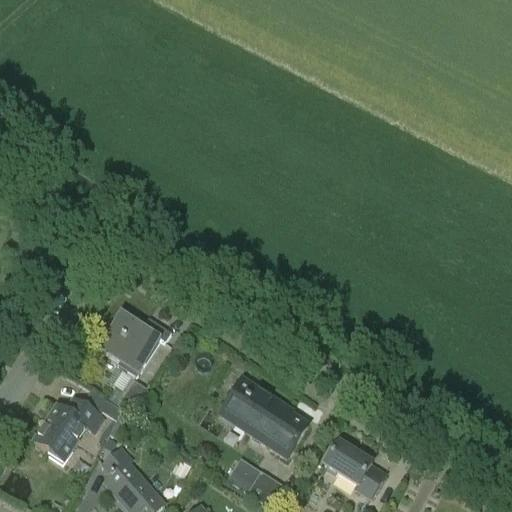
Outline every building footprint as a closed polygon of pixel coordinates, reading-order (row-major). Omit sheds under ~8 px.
[(153,326),(147,335),(120,317),(100,346),(140,372),(159,343),(165,346),(170,338),(172,340),(173,338),(153,326)] [(119,376),(101,404),(109,408),(122,417),(128,421),(146,394),(119,376)] [(286,463),(308,428),(291,417),(290,420),(273,409),(274,406),(241,385),(225,410),(253,428),(247,438),(286,463)] [(34,449),(62,467),(86,431),(94,436),(102,424),(73,405),(65,417),(57,412),(34,449)] [(102,418),(105,420),(115,427),(122,417),(109,408),(102,418)] [(369,506),(386,480),(371,470),(372,469),(338,447),(324,470),(356,490),(352,495),(369,506)] [(160,511),(164,509),(128,468),(132,465),(121,453),(103,469),(112,479),(104,486),(116,500),(117,498),(129,511),(160,511)] [(260,477),(246,499),(266,511),(278,511),(289,495),(260,477)] [(185,492),(177,487),(170,498),(179,503),(185,492)]
